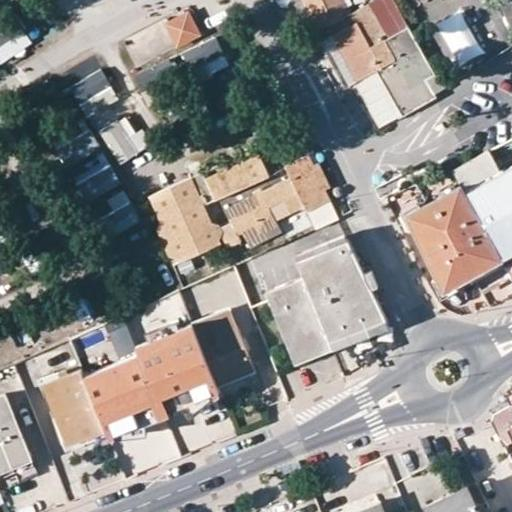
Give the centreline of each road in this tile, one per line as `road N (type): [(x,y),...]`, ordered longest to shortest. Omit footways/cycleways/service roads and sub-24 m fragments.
road 1 (tertiary): [(111,511),(407,390)]
road 2 (tertiary): [(407,390),(435,411),(463,408),(483,385),(479,352)]
road 3 (tertiary): [(479,352),(452,331),(429,333),(407,354),(407,390)]
